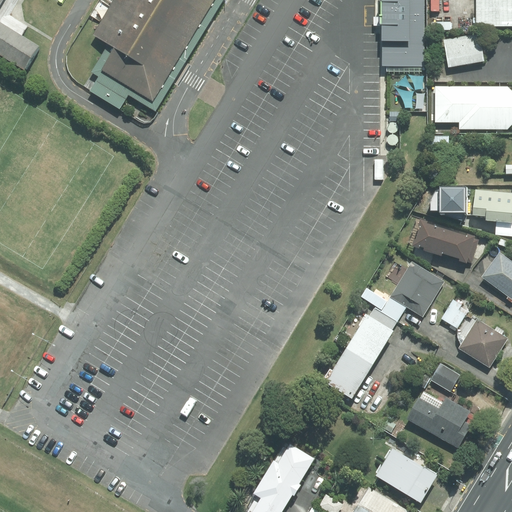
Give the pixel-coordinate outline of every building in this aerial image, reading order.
[(113,0),(94,35),(108,44),(92,72),(98,76),(91,90),(120,107),(128,94),(156,111),(223,0),(113,0)] [(424,0),(380,0),(379,67),(424,67),(424,0)] [(511,0),(477,0),(478,28),(511,28),(511,0)] [(450,17),(429,16),(429,32),(450,33),(450,17)] [(39,49),(0,25),(0,59),(24,74),(39,49)] [(444,41),(449,69),(485,63),(480,35),(444,41)] [(416,90),(416,80),(391,79),(390,111),(426,112),(427,90),(416,90)] [(511,93),(508,89),(436,89),(436,125),(461,124),(461,130),(508,130),(511,125),(511,93)] [(449,137),(429,137),(429,150),(449,150),(449,137)] [(445,182),(453,182),(453,153),(433,153),(433,160),(445,160),(445,182)] [(511,195),(477,192),(474,219),(488,220),(487,225),(511,227),(511,195)] [(473,239),(419,223),(411,250),(465,266),(473,239)] [(511,301),(511,263),(498,254),(481,279),(511,301)] [(392,299),(407,308),(425,319),(446,284),(412,264),(392,299)] [(455,331),(472,304),(463,298),(458,305),(452,301),(439,320),(455,331)] [(388,308),(386,307),(383,311),(375,307),(326,388),(352,403),(403,317),(388,308)] [(509,340),(476,322),(460,349),(493,368),(509,340)] [(459,376),(438,364),(429,381),(449,393),(459,376)] [(468,414),(444,400),(437,412),(418,400),(406,420),(458,450),(471,429),(462,424),(468,414)] [(396,425),(386,420),(381,429),(390,434),(396,425)] [(285,511),(315,463),(285,445),(245,511),(285,511)] [(436,477),(389,450),(372,479),(419,506),(436,477)] [(367,487),(351,511),(408,511),(409,511),(367,487)] [(340,511),(344,506),(325,496),(319,509),(324,511),(340,511)]
